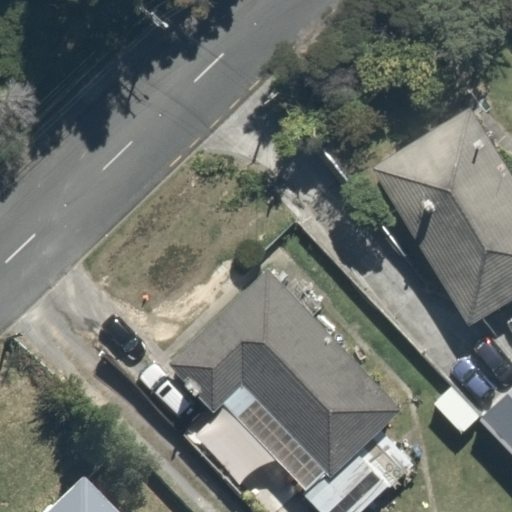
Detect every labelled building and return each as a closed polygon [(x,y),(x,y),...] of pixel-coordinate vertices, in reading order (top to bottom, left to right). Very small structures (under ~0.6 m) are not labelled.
[(511,161),(480,110),(373,177),(462,320),(511,289),(511,161)] [(243,385),(323,479),(355,451),(401,412),(278,267),(163,365),(207,416),(243,385)] [(511,386),(476,423),(511,458),(511,386)] [(362,511),(388,490),(355,451),(323,479),(297,500),(307,511),(362,511)] [(115,511),(84,478),(45,511),(115,511)]
